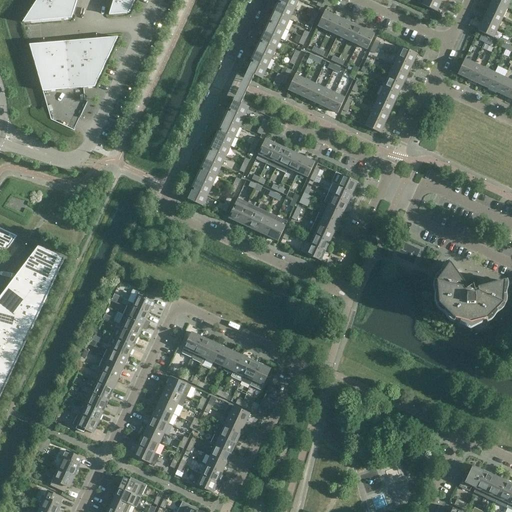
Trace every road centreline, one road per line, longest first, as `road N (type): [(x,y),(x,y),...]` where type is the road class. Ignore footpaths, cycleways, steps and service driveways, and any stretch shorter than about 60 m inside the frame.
road 1 (residential): [(225,511),(299,358),(192,310),(178,304),(106,458)]
road 2 (residential): [(170,188),(171,215),(332,287),(390,170)]
road 3 (unclassified): [(1,138),(81,158),(155,0)]
road 4 (residential): [(170,188),(259,0)]
road 5 (residential): [(511,263),(411,215),(425,184)]
road 6 (residential): [(427,511),(460,436),(511,461)]
road 7 (residential): [(225,511),(106,458)]
